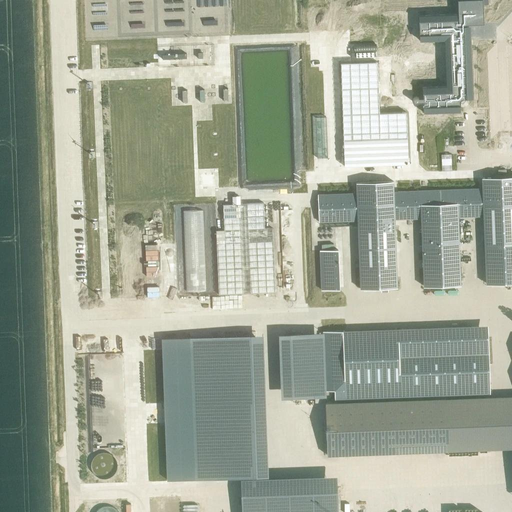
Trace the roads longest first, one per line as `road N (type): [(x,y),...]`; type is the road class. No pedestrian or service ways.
road 1 (unknown): [(473,478),(73,493)]
road 2 (unknown): [(505,306),(507,441),(499,461),(473,478)]
